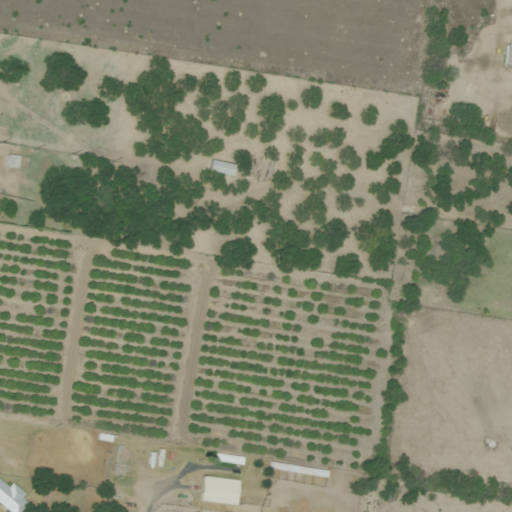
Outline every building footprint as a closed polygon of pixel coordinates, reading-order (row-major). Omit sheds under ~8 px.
[(10,132),(0,130),(0,144),(8,145),(10,132)] [(209,172),(233,176),(235,165),(211,161),(209,172)] [(328,472),(274,463),(272,469),(327,478),(328,472)] [(0,474),(0,503),(7,511),(20,511),(29,504),(1,473),(0,474)] [(237,505),(239,480),(203,477),(201,502),(237,505)]
